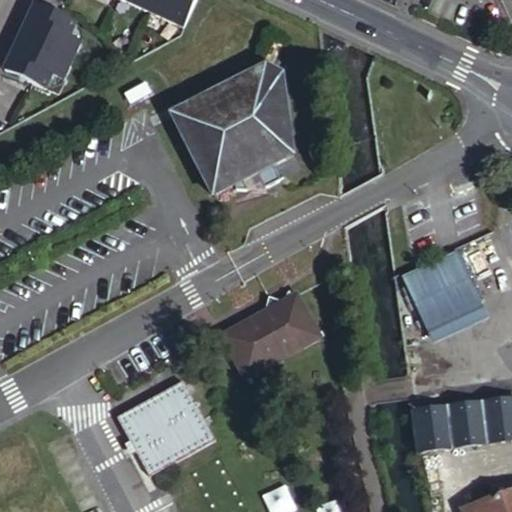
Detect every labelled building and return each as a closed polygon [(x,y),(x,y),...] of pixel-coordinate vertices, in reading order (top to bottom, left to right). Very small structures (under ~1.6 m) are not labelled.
[(115,0),(183,31),(197,0),(115,0)] [(76,27),(34,9),(4,74),(46,92),(53,78),(64,84),(82,46),(69,40),(76,27)] [(264,70),(173,118),(215,198),(236,187),(276,166),(295,156),(284,77),(264,70)] [(283,180),(276,166),(236,187),(237,190),(237,191),(268,191),(268,188),(283,180)] [(482,308),(457,251),(400,277),(425,332),(482,308)] [(319,333),(298,297),(290,294),(287,303),(286,303),(271,300),(267,314),(224,337),(244,374),(319,333)] [(184,382),(118,418),(150,476),(216,441),(184,382)] [(511,442),(511,397),(416,409),(422,454),(511,442)] [(251,511),(224,460),(194,476),(213,511),(251,511)] [(511,511),(511,491),(461,510),(461,511),(511,511)]
